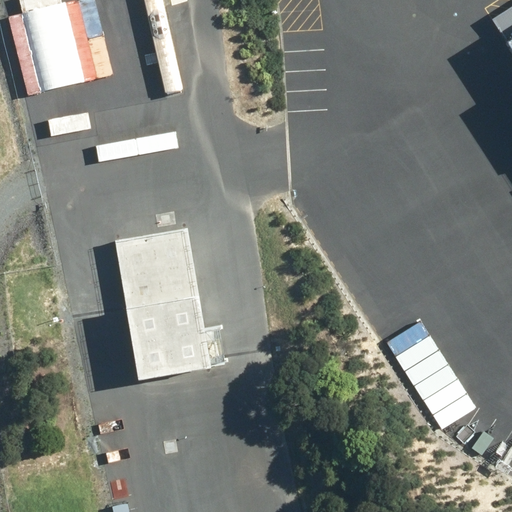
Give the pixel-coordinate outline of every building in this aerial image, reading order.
[(185,87),(164,0),(143,0),(165,91),(185,87)] [(26,27),(48,105),(91,93),(70,15),(26,27)] [(139,87),(132,18),(115,20),(122,88),(139,87)] [(90,119),(52,126),(55,144),(93,137),(90,119)] [(178,224),(113,236),(139,378),(203,367),(178,224)]
